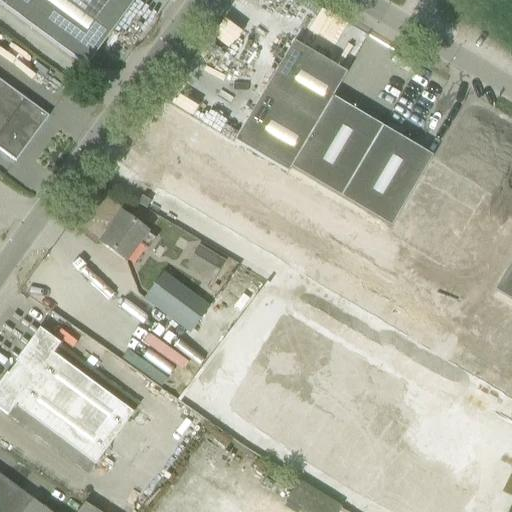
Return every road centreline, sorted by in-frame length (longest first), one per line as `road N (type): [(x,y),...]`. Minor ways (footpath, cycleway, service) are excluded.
road 1 (unclassified): [(0,283),(197,0)]
road 2 (unclassified): [(511,79),(372,0)]
